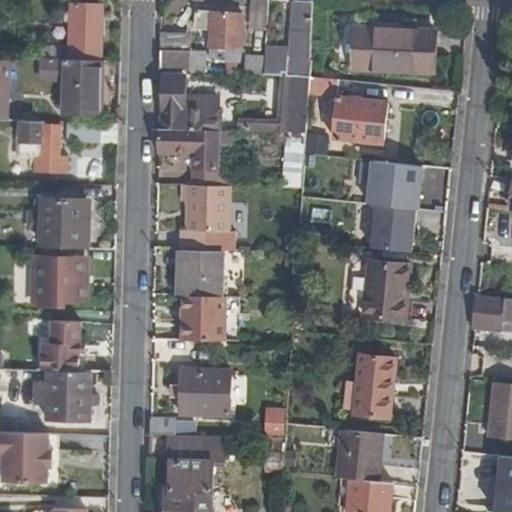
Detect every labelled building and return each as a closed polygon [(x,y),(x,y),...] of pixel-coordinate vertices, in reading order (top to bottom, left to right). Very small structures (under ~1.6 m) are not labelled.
[(268,0),(251,0),(250,26),(266,27),(268,0)] [(314,1),(295,0),(292,49),(292,59),(280,59),(280,57),(266,56),(266,57),(265,75),(287,76),(311,77),(312,60),(310,60),(314,1)] [(103,5),(72,4),(70,48),(42,47),(41,59),(44,59),(102,61),(103,5)] [(244,14),(198,12),(197,28),(211,29),(209,58),(226,59),(226,62),(241,63),(244,14)] [(437,31),(357,27),(355,68),(435,72),(437,31)] [(191,34),(161,34),(161,50),(191,51),(191,34)] [(292,49),(266,48),(266,56),(280,57),(280,59),(292,59),(292,49)] [(191,51),(161,50),(160,68),(191,69),(191,51)] [(205,51),(191,51),(191,69),(191,74),(204,74),(205,51)] [(266,57),(247,56),(247,69),(242,68),(241,75),(265,75),(266,57)] [(10,59),(0,58),(0,120),(7,121),(10,59)] [(102,61),(44,59),(43,81),(66,81),(65,113),(94,114),(95,98),(101,98),(103,61),(102,61)] [(186,77),(164,76),(163,109),(167,109),(167,129),(221,130),(221,110),(217,109),(218,97),(186,96),(186,77)] [(311,77),(287,76),(284,124),(274,123),(274,132),(307,133),(311,77)] [(340,145),(395,147),(397,99),(342,96),(340,145)] [(43,121),(22,121),(21,158),(35,158),(35,172),(68,173),(68,156),(60,156),(61,126),(42,125),(43,121)] [(102,123),(68,122),(67,142),(118,143),(119,124),(102,123)] [(274,123),(242,122),(242,131),(274,132),(274,123)] [(162,129),(159,129),(158,151),(195,152),(195,168),(220,169),(221,130),(167,129),(162,129)] [(232,131),(221,130),(220,169),(195,168),(194,185),(230,186),(232,131)] [(307,133),(274,132),(274,142),(287,143),(283,188),(302,188),(307,133)] [(423,166),(370,161),(366,205),(373,205),(416,210),(419,210),(423,166)] [(194,185),(182,185),(182,201),(188,201),(187,230),(181,230),(181,250),(217,251),(218,231),(230,231),(231,186),(230,186),(194,185)] [(87,200),(46,199),(45,214),(30,213),(29,229),(45,230),(44,247),(86,249),(87,200)] [(416,210),(373,205),(368,249),(412,253),(416,210)] [(217,251),(181,250),(179,295),(184,295),(222,296),(223,251),(217,251)] [(71,258),(39,257),(38,305),(65,305),(65,301),(84,301),(85,259),(84,259),(84,255),(71,255),(71,258)] [(412,265),(372,260),(366,315),(406,319),(412,265)] [(222,296),(184,295),(184,311),(189,311),(188,319),(183,319),(183,340),(225,341),(227,296),(222,296)] [(511,299),(479,296),(475,334),(488,335),(489,331),(511,333),(511,299)] [(82,322),(54,321),(53,344),(45,343),(44,370),(51,371),(80,372),(82,322)] [(397,357),(362,354),(356,414),(391,417),(397,357)] [(197,369),(182,369),(182,385),(173,385),(172,398),(181,398),(181,414),(201,415),(201,406),(211,406),(212,378),(202,378),(202,365),(197,364),(197,369)] [(4,369),(0,369),(0,380),(20,382),(21,370),(4,369)] [(80,372),(51,371),(50,421),(92,422),(93,372),(80,372)] [(511,383),(495,382),(490,436),(511,438),(511,383)] [(285,411),(267,410),(266,435),(284,436),(285,411)] [(176,418),(151,418),(150,434),(173,435),(175,435),(176,422),(176,418)] [(186,422),(176,422),(175,435),(186,435),(186,422)] [(384,433),(344,429),(339,477),(353,478),(379,481),(384,433)] [(50,433),(0,431),(0,453),(5,454),(4,482),(49,483),(49,467),(53,467),(54,450),(50,450),(50,433)] [(175,435),(173,435),(172,461),(170,461),(169,486),(160,485),(159,511),(213,511),(214,463),(224,463),(225,436),(186,435),(175,435)] [(511,456),(476,452),(472,482),(471,494),(469,509),(495,511),(502,511),(503,502),(506,502),(506,497),(507,497),(511,456)] [(280,454),(267,454),(266,471),(279,472),(280,454)] [(379,481),(353,478),(349,511),(390,511),(394,482),(379,481)]
